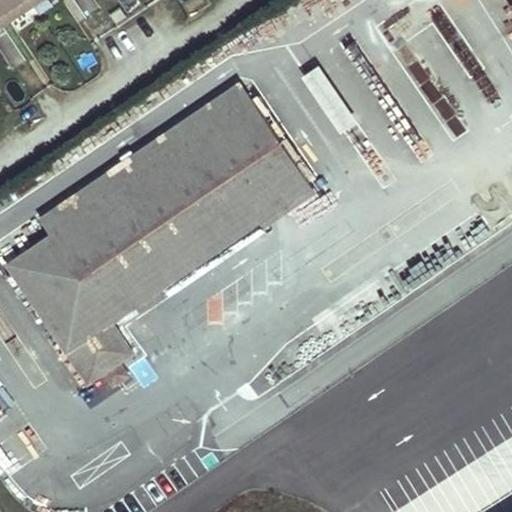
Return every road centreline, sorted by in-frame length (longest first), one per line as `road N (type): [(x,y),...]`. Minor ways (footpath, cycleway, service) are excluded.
road 1 (unknown): [(80,400),(159,386),(297,274),(370,227),(259,58),(134,131),(0,226)]
road 2 (unknown): [(211,0),(0,145)]
road 3 (unknown): [(370,227),(511,145)]
